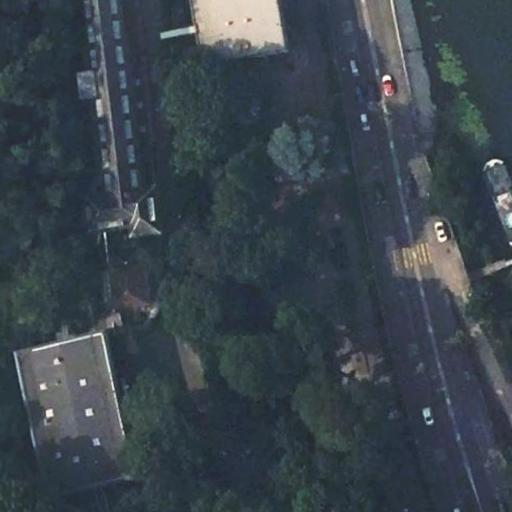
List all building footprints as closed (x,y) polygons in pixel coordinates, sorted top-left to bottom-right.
[(89,0),(113,199),(88,202),(92,232),(135,227),(136,236),(162,233),(135,0),(89,0)] [(300,59),(292,0),(194,0),(203,71),(300,59)] [(201,56),(197,23),(183,25),(187,58),(201,56)] [(486,164),(482,172),(511,246),(511,179),(506,164),(498,160),(486,164)] [(114,267),(118,306),(151,303),(146,264),(114,267)] [(142,479),(109,334),(17,354),(50,499),(142,479)]
